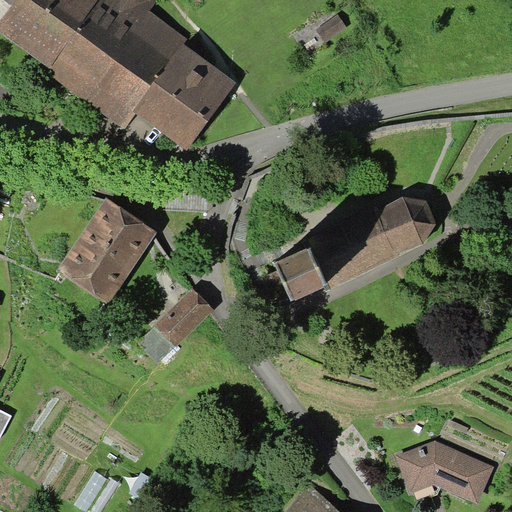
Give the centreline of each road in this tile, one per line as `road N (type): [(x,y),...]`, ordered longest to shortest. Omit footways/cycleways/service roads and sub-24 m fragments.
road 1 (residential): [(258,149),(228,189),(212,275),(244,340),(369,511)]
road 2 (residential): [(0,126),(142,157),(188,161),(258,149)]
road 3 (residential): [(258,149),(309,129),(511,85)]
